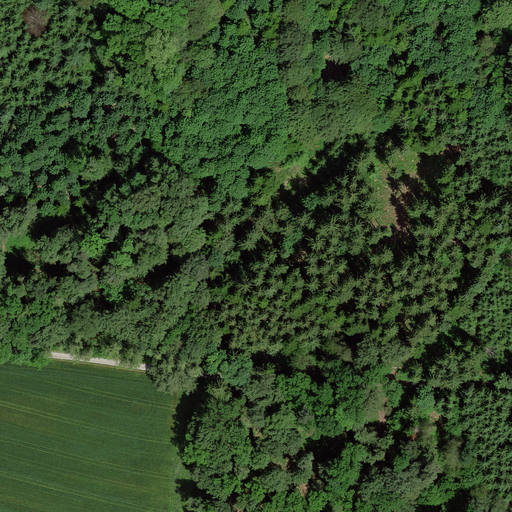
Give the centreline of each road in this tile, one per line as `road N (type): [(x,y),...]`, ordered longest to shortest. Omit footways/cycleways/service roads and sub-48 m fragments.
road 1 (track): [(0,349),(206,374),(511,385)]
road 2 (track): [(176,0),(170,109),(155,154),(95,158),(61,171),(33,188),(10,218),(1,349)]
road 3 (track): [(155,154),(205,184),(511,256)]
